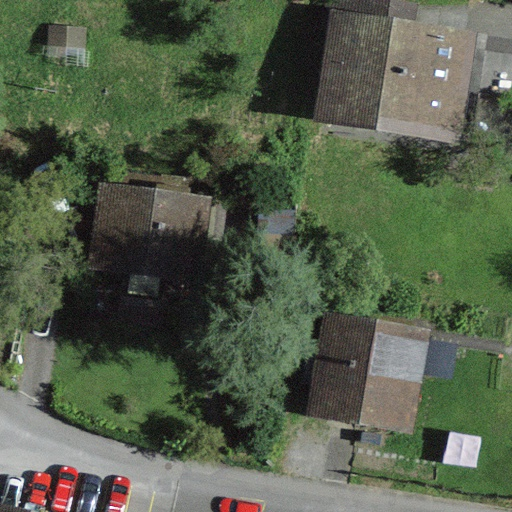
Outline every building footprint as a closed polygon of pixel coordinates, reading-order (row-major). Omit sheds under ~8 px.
[(323,0),(320,22),(328,24),(314,122),(460,143),(476,33),(414,24),(418,2),(400,0),(323,0)] [(87,27),(49,25),(48,64),(86,66),(87,27)] [(211,196),(186,193),(188,179),(114,170),(112,184),(97,182),(86,272),(200,286),(211,196)] [(161,307),(115,303),(114,325),(159,329),(161,307)] [(321,311),(305,418),(414,435),(430,327),(321,311)]
